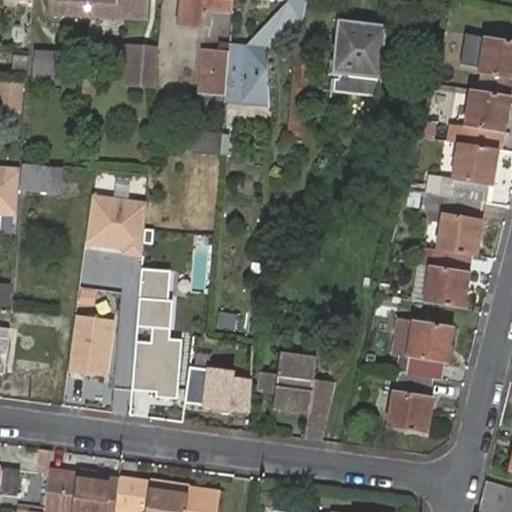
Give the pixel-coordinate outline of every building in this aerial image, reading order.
[(51,0),(50,16),(143,22),(144,0),(51,0)] [(231,0),(180,0),(177,26),(209,31),(212,12),(230,14),(231,10),(231,0)] [(287,0),(287,3),(245,49),(263,50),(303,26),(305,0),(287,0)] [(336,23),(331,78),(380,84),(386,30),(336,23)] [(511,100),(511,46),(485,41),(474,95),(511,100)] [(217,56),(200,55),(197,95),(214,97),(213,106),(223,107),(228,47),(218,47),(217,56)] [(228,47),(223,107),(267,110),(263,50),(245,49),(228,47)] [(158,53),(129,51),(125,87),(155,89),(158,53)] [(34,53),(31,85),(62,87),(65,56),(34,53)] [(288,149),(286,154),(302,156),(312,55),(295,54),(288,149)] [(380,84),(331,78),(329,94),(379,99),(380,84)] [(452,127),(449,146),(462,148),(502,154),(511,101),(511,100),(474,95),(471,94),(464,129),(452,127)] [(194,156),(220,158),(221,137),(195,135),(194,156)] [(430,197),(491,208),(502,154),(462,148),(455,185),(429,180),(426,196),(430,197)] [(59,191),(63,166),(20,160),(20,168),(18,186),(59,191)] [(0,212),(16,214),(18,186),(20,168),(0,166),(0,212)] [(148,202),(92,194),(85,245),(122,250),(122,255),(141,257),(148,202)] [(445,234),(441,254),(475,260),(481,261),(491,208),(430,197),(427,213),(449,217),(445,234)] [(441,254),(445,234),(430,232),(426,252),(441,254)] [(426,252),(418,250),(415,269),(433,273),(427,308),(464,315),(475,260),(441,254),(426,252)] [(173,271),(141,269),(137,325),(152,327),(151,342),(134,341),(131,390),(156,392),(156,397),(177,399),(182,341),(167,340),(173,271)] [(427,308),(433,273),(415,269),(408,304),(427,308)] [(0,307),(9,308),(11,284),(0,283),(0,307)] [(114,320),(75,315),(68,370),(107,375),(114,320)] [(404,322),(395,376),(399,377),(407,378),(417,324),(404,322)] [(439,384),(449,386),(454,347),(457,331),(417,324),(407,378),(439,384)] [(0,371),(5,372),(8,340),(10,329),(0,327),(0,371)] [(306,416),(302,443),(319,446),(334,387),(310,384),(313,365),(276,359),(273,378),(260,377),(257,396),(271,397),(288,400),(286,413),(306,416)] [(235,373),(190,368),(185,403),(247,411),(251,380),(234,378),(235,373)] [(407,378),(399,377),(388,431),(429,439),(439,384),(407,378)] [(269,411),(286,413),(288,400),(271,397),(269,411)] [(0,470),(0,498),(24,501),(27,474),(0,470)] [(44,511),(115,511),(119,482),(90,478),(90,485),(81,484),(82,477),(48,473),(44,511)] [(185,511),(187,501),(150,496),(151,486),(119,482),(115,511),(185,511)] [(511,511),(511,491),(486,484),(479,511),(511,511)] [(188,491),(151,486),(150,496),(187,501),(188,491)] [(218,511),(220,496),(188,491),(185,511),(218,511)]
